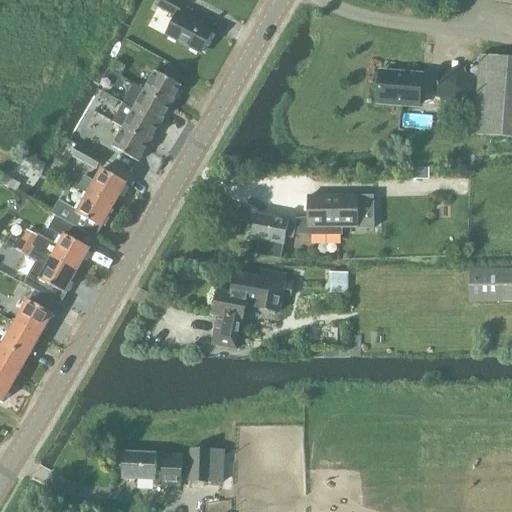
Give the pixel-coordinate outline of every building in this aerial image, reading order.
[(162,0),(158,8),(176,17),(166,36),(201,55),(213,33),(200,26),(203,20),(182,9),(184,5),(173,0),(162,0)] [(511,138),(511,58),(481,56),(474,136),(511,138)] [(387,97),(429,100),(431,70),(389,67),(387,97)] [(131,80),(114,71),(107,82),(125,92),(131,80)] [(144,92),(171,107),(182,88),(155,73),(144,92)] [(160,126),(171,107),(144,92),(134,111),(160,126)] [(160,126),(134,111),(125,105),(115,122),(116,123),(115,125),(150,144),(160,126)] [(112,162),(118,152),(139,164),(150,144),(115,125),(111,134),(118,138),(115,144),(86,128),(77,142),(112,162)] [(101,161),(76,147),(71,157),(96,170),(101,161)] [(89,193),(114,207),(127,185),(102,171),(95,182),(87,177),(81,188),(89,193)] [(56,217),(96,240),(101,229),(114,207),(89,193),(79,211),(60,200),(52,214),(56,217)] [(286,234),(294,235),(319,235),(319,229),(375,229),(375,197),(309,197),(309,223),(297,223),(257,216),(255,226),(252,228),(251,233),(253,237),(253,240),(259,241),(257,255),(281,260),(284,246),(286,234)] [(39,235),(38,237),(28,232),(22,241),(52,258),(78,272),(90,250),(96,240),(56,217),(49,229),(64,238),(59,246),(39,235)] [(78,272),(52,258),(22,241),(17,251),(38,262),(30,275),(65,295),(78,272)] [(511,268),(470,269),(470,303),(511,302),(511,268)] [(329,293),(348,293),(348,273),(329,273),(329,293)] [(213,345),(239,349),(247,309),(281,314),(286,290),(293,291),(295,282),(236,274),(232,293),(218,292),(213,321),(218,322),(213,345)] [(28,302),(15,324),(40,338),(53,316),(28,302)] [(3,346),(28,360),(40,338),(15,324),(3,346)] [(3,346),(0,350),(0,372),(16,381),(28,360),(3,346)] [(0,402),(3,404),(16,381),(0,372),(0,402)] [(191,461),(182,461),(183,457),(124,454),(123,480),(155,481),(155,485),(181,487),(182,474),(191,475),(190,481),(222,482),(224,452),(192,451),(191,461)]
